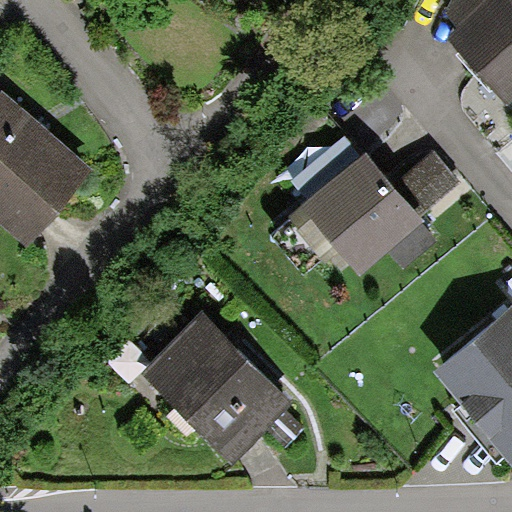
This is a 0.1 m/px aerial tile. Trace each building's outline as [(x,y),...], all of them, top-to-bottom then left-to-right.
[(511,0),(449,0),(457,11),(450,17),(511,88),(511,0)] [(91,158),(5,83),(0,88),(0,214),(24,235),(91,158)] [(302,189),(287,202),(293,209),(272,226),(306,267),(333,244),(343,257),(350,251),(359,262),(387,239),(407,262),(440,233),(422,211),(434,201),(431,197),(459,173),(434,145),(398,176),(366,138),(359,143),(346,128),(290,175),(302,189)] [(511,295),(439,353),(511,443),(511,295)] [(293,389),(203,298),(141,359),(233,452),(293,389)]
